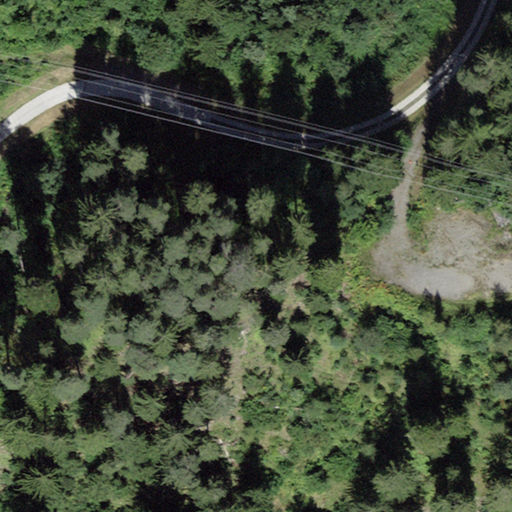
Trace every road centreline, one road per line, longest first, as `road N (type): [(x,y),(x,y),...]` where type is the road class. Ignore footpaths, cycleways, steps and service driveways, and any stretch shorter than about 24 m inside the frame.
road 1 (track): [(0,140),(60,94),(124,78),(192,102),(218,121),(288,140),(361,131),(462,66)]
road 2 (track): [(462,66),(405,164),(385,269),(411,299),(511,302)]
